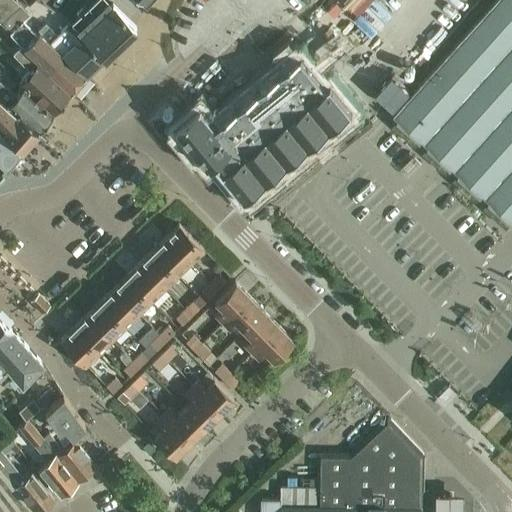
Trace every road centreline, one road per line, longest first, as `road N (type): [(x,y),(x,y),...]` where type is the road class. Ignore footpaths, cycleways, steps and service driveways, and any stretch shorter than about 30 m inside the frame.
road 1 (tertiary): [(344,337),(152,144),(133,135)]
road 2 (tertiary): [(504,511),(344,337)]
road 3 (unclassified): [(186,511),(216,465),(344,337)]
road 4 (residential): [(125,440),(0,299)]
road 5 (residential): [(133,135),(138,118),(255,0)]
road 6 (tertiary): [(0,212),(55,195),(112,142),(133,135)]
